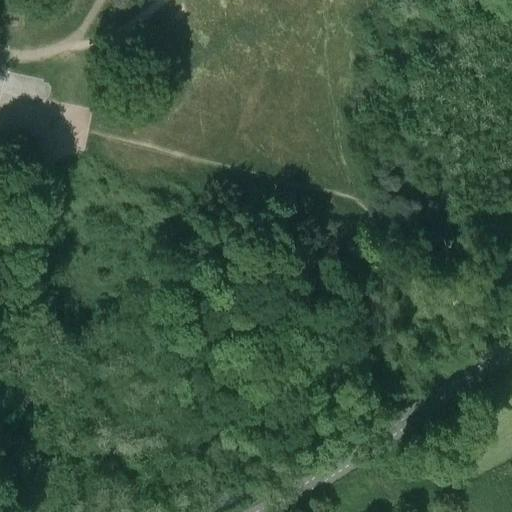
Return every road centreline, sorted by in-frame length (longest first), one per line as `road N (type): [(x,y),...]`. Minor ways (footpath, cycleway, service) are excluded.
road 1 (unclassified): [(264,511),(511,346)]
road 2 (track): [(1,58),(31,58),(74,39),(104,40),(164,0)]
